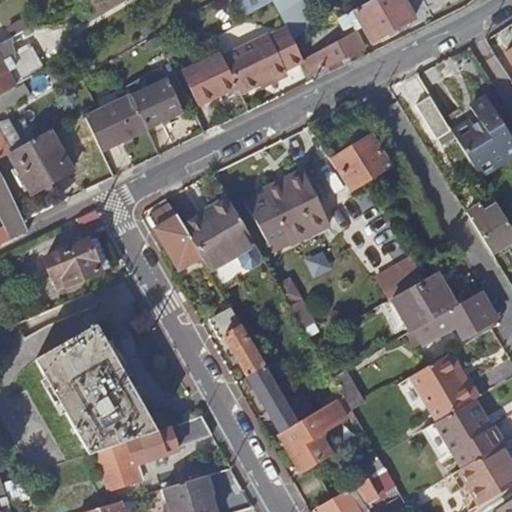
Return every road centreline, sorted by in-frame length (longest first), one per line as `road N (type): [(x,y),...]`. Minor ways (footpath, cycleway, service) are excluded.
road 1 (residential): [(103,205),(496,0)]
road 2 (residential): [(283,511),(103,205)]
